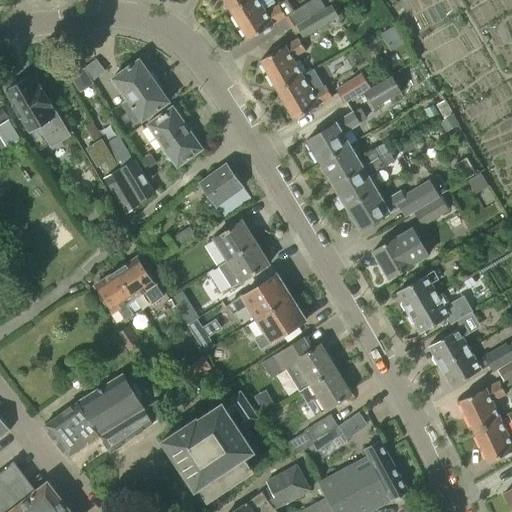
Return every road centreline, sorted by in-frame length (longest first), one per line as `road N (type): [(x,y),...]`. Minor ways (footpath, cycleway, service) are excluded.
road 1 (residential): [(458,511),(374,344),(243,128)]
road 2 (residential): [(0,331),(74,280),(243,128)]
road 3 (residential): [(243,128),(197,58),(164,28),(124,18),(0,32)]
road 4 (residential): [(91,511),(0,390)]
